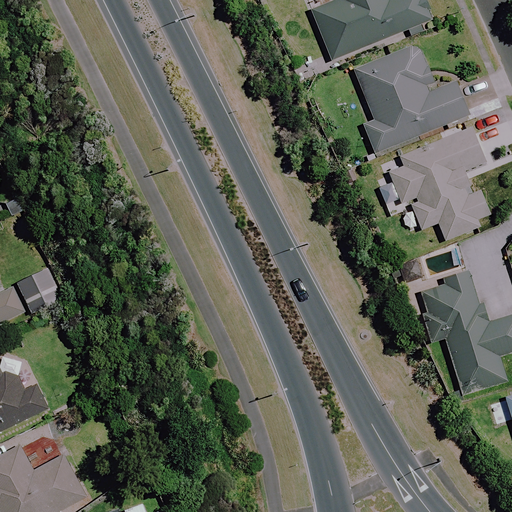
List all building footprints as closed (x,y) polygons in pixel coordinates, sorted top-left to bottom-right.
[(334,62),(380,42),(384,49),(411,38),(407,30),(431,20),(422,0),(342,0),(313,12),(334,62)] [(438,92),(421,46),(357,70),(377,122),(366,126),(378,156),(472,120),(459,84),(438,92)] [(475,192),(470,180),(491,171),(479,141),(474,129),(401,159),(405,171),(390,177),(402,207),(416,201),(417,206),(413,208),(423,233),(440,227),(446,243),(482,229),(479,221),(492,216),(482,189),(475,192)] [(64,300),(49,271),(20,286),(34,314),(64,300)] [(423,318),(430,344),(447,339),(465,398),(509,385),(502,358),(511,355),(511,317),(486,325),(471,275),(421,289),(429,316),(423,318)] [(0,331),(25,320),(10,287),(0,291),(0,331)] [(5,378),(0,368),(0,433),(49,409),(39,387),(26,393),(16,372),(5,378)] [(35,473),(22,447),(0,458),(0,511),(60,511),(89,498),(67,456),(35,473)]
